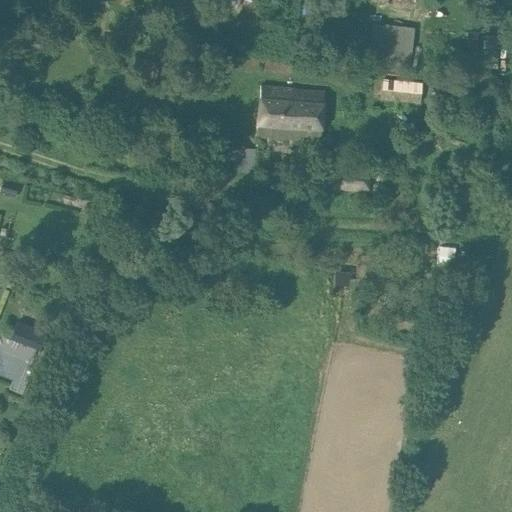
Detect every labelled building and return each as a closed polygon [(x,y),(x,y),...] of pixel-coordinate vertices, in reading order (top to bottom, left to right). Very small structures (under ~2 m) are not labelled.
[(219,0),(219,2),(237,9),(240,0),(219,0)] [(416,26),(384,23),(379,62),(411,66),(416,26)] [(487,34),(485,67),(499,68),(501,35),(487,34)] [(155,80),(159,64),(134,57),(129,73),(155,80)] [(391,82),(389,103),(420,104),(421,84),(391,82)] [(317,143),(322,92),(262,86),(257,137),(317,143)] [(254,175),(257,149),(238,147),(234,172),(254,175)] [(325,167),(325,192),(371,192),(371,170),(325,167)] [(347,284),(347,270),(337,270),(336,284),(347,284)]
